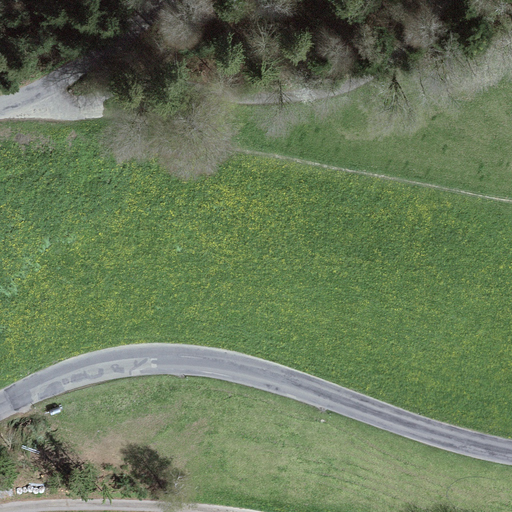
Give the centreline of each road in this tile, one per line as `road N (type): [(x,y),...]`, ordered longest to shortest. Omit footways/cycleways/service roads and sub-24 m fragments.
road 1 (tertiary): [(0,406),(93,366),(171,358),(278,378),(511,452)]
road 2 (track): [(83,99),(161,86),(237,96),(322,90),(381,63),(445,0)]
road 3 (unclassified): [(1,511),(57,504),(227,511)]
road 4 (unclassified): [(159,0),(111,44),(27,100)]
